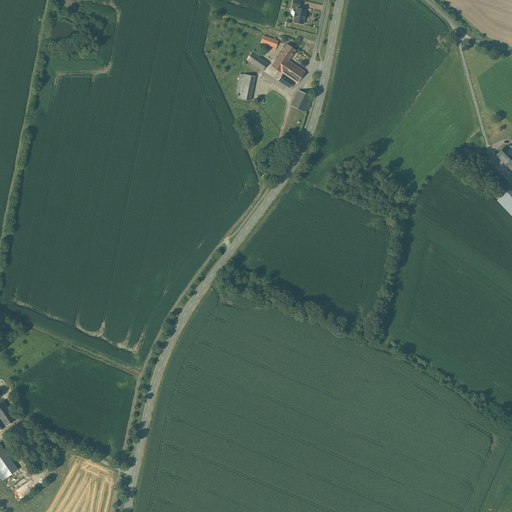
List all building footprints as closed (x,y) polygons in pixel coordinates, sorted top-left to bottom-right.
[(296,9),(297,8),(299,9),(300,1),(295,0),(293,0),(292,8),(296,9)] [(299,9),(297,8),(296,9),(296,12),(295,12),(294,18),(295,18),(294,22),(303,24),(303,20),(304,20),(305,14),(305,10),(299,9)] [(278,41),(263,36),(261,42),(276,48),(278,41)] [(295,50),(287,44),(275,61),(284,67),(288,61),(295,50)] [(252,53),(244,64),(257,72),(259,69),(262,71),(267,64),(252,53)] [(305,72),(288,61),(284,67),(275,61),(272,66),(283,74),(278,80),(290,88),(294,82),(297,84),(305,72)] [(255,76),(244,74),(244,75),(240,94),(239,99),(250,101),(255,76)] [(311,97),(298,91),(291,106),(304,112),(311,97)] [(498,155),(507,165),(511,160),(511,151),(507,146),(498,155)] [(491,169),(486,173),(505,193),(510,189),(491,169)] [(511,191),(510,189),(497,201),(511,216),(511,191)] [(0,403),(0,429),(15,419),(3,402),(0,403)] [(0,446),(0,481),(2,480),(17,470),(0,446)]
